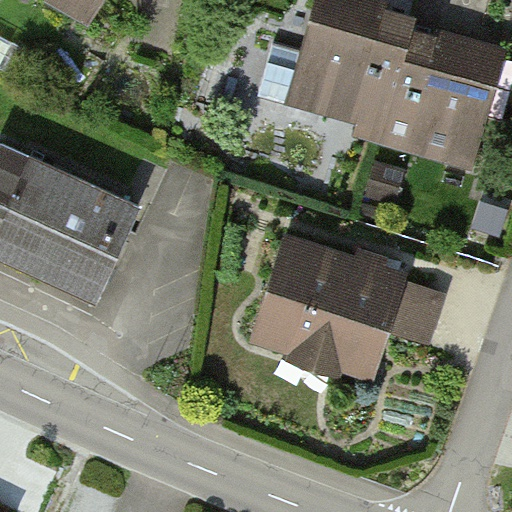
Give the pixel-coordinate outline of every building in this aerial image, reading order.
[(98,0),(66,0),(90,14),(98,0)] [(416,18),(353,0),(321,0),(306,52),(276,44),(261,95),(312,110),(315,99),(384,118),(385,119),(411,30),(413,30),(416,18)] [(413,30),(411,30),(385,119),(384,118),(380,131),(453,152),(465,111),(484,116),(502,56),(413,30)] [(142,205),(5,144),(0,155),(0,253),(82,290),(88,278),(105,286),(142,205)] [(380,166),(373,192),(394,198),(401,172),(380,166)] [(406,277),(287,239),(256,334),(300,348),(308,336),(340,347),(339,360),(375,372),(406,277)] [(10,469),(0,463),(0,511),(6,511),(8,509),(14,511),(46,511),(62,479),(16,457),(10,469)]
